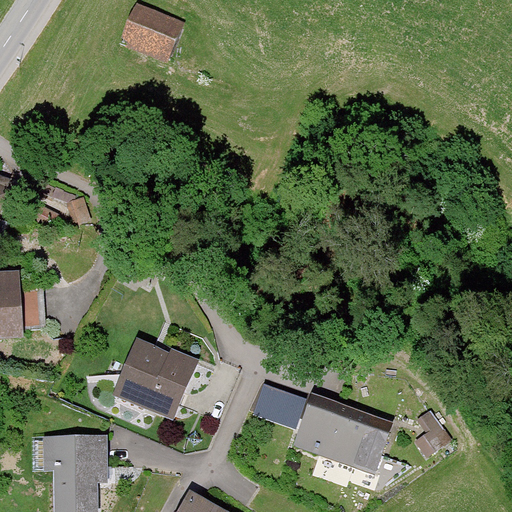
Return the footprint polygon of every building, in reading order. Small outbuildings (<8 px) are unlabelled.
[(184,28),(137,11),(124,48),(171,64),(184,28)] [(0,218),(11,186),(0,182),(0,218)] [(78,223),(92,219),(87,198),(73,202),(78,223)] [(0,344),(27,342),(22,277),(0,278),(0,344)] [(198,364),(173,354),(171,359),(137,345),(115,401),(173,425),(189,385),(198,364)] [(392,429),(312,400),(294,450),(375,479),(392,429)] [(415,428),(423,441),(416,445),(427,463),(441,454),(434,441),(441,437),(429,419),(415,428)] [(107,487),(104,439),(42,443),(45,477),(53,476),(55,511),(99,511),(97,488),(107,487)] [(225,511),(191,495),(182,511),(225,511)]
